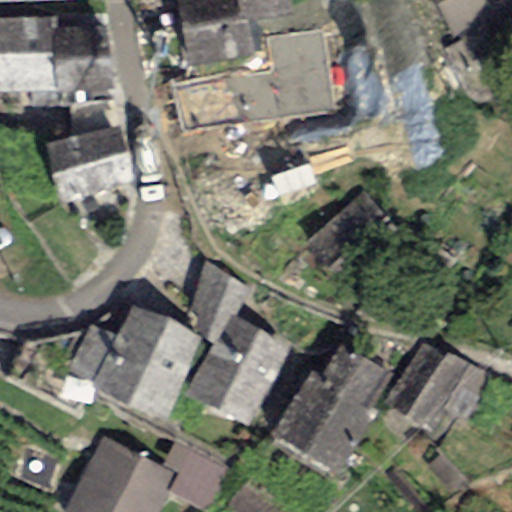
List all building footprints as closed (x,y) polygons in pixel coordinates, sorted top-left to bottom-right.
[(88,0),(0,0),(0,13),(89,9),(88,0)] [(179,0),(175,1),(189,75),(253,62),(246,27),(295,17),(291,0),(179,0)] [(511,9),(511,0),(429,0),(456,43),(511,9)] [(56,26),(0,29),(0,110),(112,103),(107,31),(56,35),(56,26)] [(227,71),(160,94),(180,151),(246,129),(227,71)] [(112,136),(45,157),(61,210),(129,189),(112,136)] [(248,298),(207,279),(182,332),(212,346),(182,409),(251,441),(293,354),(234,326),(248,298)] [(204,347),(133,314),(119,344),(92,332),(71,376),(98,389),(93,400),(164,433),(204,347)] [(499,377),(445,349),(406,425),(447,446),(459,423),(472,430),(499,377)] [(395,380),(340,350),(321,384),(311,378),(273,448),(338,484),(395,380)] [(163,475),(101,445),(68,511),(163,511),(170,499),(197,511),(208,511),(230,468),(178,443),(163,475)]
